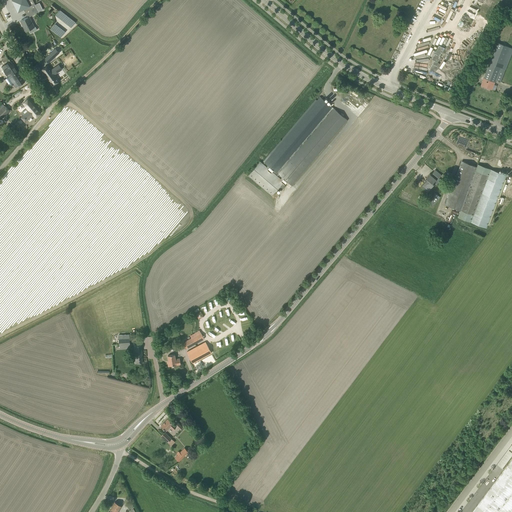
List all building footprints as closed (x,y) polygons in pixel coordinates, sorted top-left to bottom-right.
[(11,0),(14,4),(14,3),(16,7),(16,8),(18,12),(22,10),(24,10),(26,14),(37,9),(41,7),(39,3),(35,5),(32,0),(11,0)] [(28,17),(20,21),(25,31),(29,30),(31,32),(35,30),(34,27),(29,17),(38,12),(43,10),(41,7),(37,9),(26,14),(28,17)] [(71,28),(75,22),(60,9),(55,15),(71,28)] [(60,25),(68,31),(71,28),(63,22),(60,25)] [(49,30),(61,37),(65,31),(54,23),(49,30)] [(445,32),(441,31),(438,37),(443,39),(444,36),(449,38),(452,32),(446,29),(445,32)] [(86,42),(81,46),(83,48),(76,54),(81,59),(92,49),(86,42)] [(438,62),(446,45),(439,42),(431,59),(438,62)] [(500,68),(505,70),(511,51),(511,48),(497,42),(497,43),(480,85),(491,90),(495,80),(500,81),(504,72),(499,71),(499,70),(499,68),(500,68)] [(55,48),(48,55),(52,59),(59,53),(55,48)] [(9,62),(1,67),(3,70),(7,75),(8,77),(15,88),(21,84),(25,81),(12,63),(11,64),(9,62)] [(48,65),(41,70),(45,75),(46,77),(48,79),(52,85),(52,86),(59,81),(54,74),(59,71),(56,67),(55,67),(51,70),(48,65)] [(260,161),(248,175),(272,196),(284,181),(285,183),(287,181),(292,185),(348,120),(333,108),(278,174),(283,178),(282,180),(272,171),(273,170),(276,173),(332,107),(320,96),(264,162),(269,167),(268,168),(260,161)] [(28,111),(21,118),(25,123),(33,116),(35,118),(41,113),(36,108),(34,107),(35,106),(28,99),(22,104),(28,111)] [(5,106),(0,110),(0,118),(1,119),(10,110),(5,106)] [(8,116),(14,122),(20,117),(15,111),(8,116)] [(462,161),(445,205),(460,210),(457,217),(470,222),(470,221),(486,227),(504,180),(506,175),(477,164),(477,166),(462,161)] [(433,183),(437,178),(438,178),(441,175),(435,170),(431,174),(430,173),(426,177),(428,179),(423,185),(426,188),(429,190),(434,184),(433,183)] [(432,207),(438,199),(433,195),(427,202),(432,207)] [(191,338),(182,342),(186,349),(204,339),(201,333),(191,338)] [(130,344),(129,335),(129,334),(118,335),(119,344),(130,344)] [(133,343),(135,363),(142,363),(141,342),(133,343)] [(211,353),(209,348),(207,344),(188,354),(193,363),(211,353)] [(180,358),(174,359),(174,355),(173,355),(168,356),(169,362),(168,362),(168,366),(181,364),(180,358)] [(176,427),(175,426),(168,418),(161,426),(166,431),(170,427),(173,430),(176,427)] [(171,439),(164,432),(161,435),(168,442),(171,439)] [(184,448),(175,457),(179,461),(188,452),(184,448)] [(511,511),(511,457),(507,464),(471,511),(511,511)] [(117,511),(121,506),(115,502),(108,511),(117,511)] [(126,504),(130,510),(126,511),(135,511),(133,508),(134,507),(130,502),(126,504)]
